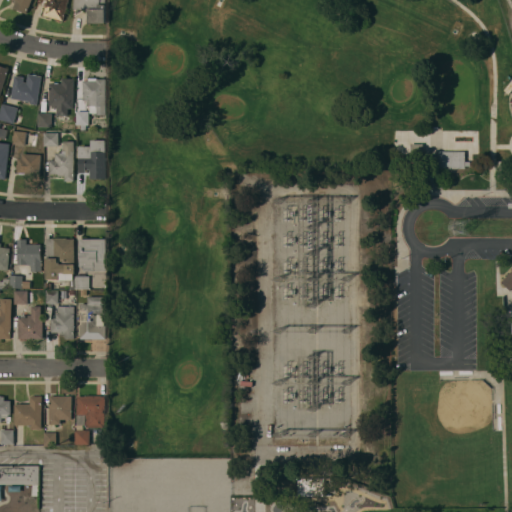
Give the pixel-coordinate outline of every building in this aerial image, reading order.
[(31,0),(26,13),(13,8),(15,1),(13,0),(31,0)] [(45,5),(44,4),(45,1),(46,2),(46,0),(67,0),(62,20),(43,15),(45,5)] [(105,0),(105,23),(87,22),(88,10),(73,9),(73,0),(105,0)] [(0,92),(0,65),(8,68),(0,92)] [(37,104),(30,103),(30,101),(11,98),(15,75),(24,77),(23,81),(27,82),(28,73),(41,76),(37,104)] [(61,83),(61,78),(74,78),(73,108),(67,108),(67,115),(56,114),(57,107),(51,107),(51,105),(48,105),(49,82),(61,83)] [(83,80),(88,80),(89,78),(106,78),(105,115),(96,115),(96,113),(89,113),(89,106),(87,106),(87,100),(82,100),(83,80)] [(511,78),(511,88),(508,93),(503,89),(511,78)] [(0,111),(2,103),(17,108),(13,124),(0,119),(0,111)] [(88,111),(88,125),(76,125),(76,111),(88,111)] [(51,113),(51,127),(38,126),(38,113),(51,113)] [(74,122),(74,130),(61,130),(61,122),(74,122)] [(14,132),(25,133),(24,145),(12,144),(14,132)] [(44,146),(44,132),(58,132),(58,146),(44,146)] [(106,157),(108,157),(108,160),(105,160),(105,178),(90,178),(90,169),(86,169),(86,173),(79,173),(79,146),(91,146),(91,140),(106,140),(106,157)] [(73,181),(71,181),(71,182),(67,182),(67,181),(64,181),(64,175),(58,175),(58,173),(49,173),(49,159),(55,159),(55,152),(62,152),(62,148),(63,148),(63,141),(74,141),(73,181)] [(0,142),(9,143),(5,179),(0,178),(0,142)] [(422,157),(410,156),(410,143),(422,143),(422,157)] [(463,151),(463,161),(469,161),(468,165),(464,165),(464,168),(438,167),(438,150),(463,151)] [(40,154),(40,173),(17,172),(17,169),(16,169),(16,164),(17,164),(17,158),(21,158),(21,157),(22,157),(22,153),(40,154)] [(59,280),(59,279),(46,279),(46,239),(52,239),(52,238),(66,238),(66,239),(73,239),(74,274),(73,274),(73,279),(74,279),(75,288),(69,288),(69,280),(59,280)] [(40,271),(30,271),(30,265),(18,265),(17,239),(26,239),(26,244),(40,244),(40,271)] [(106,270),(83,271),(83,266),(79,266),(79,239),(105,239),(106,270)] [(0,247),(9,248),(7,270),(0,269),(0,247)] [(21,288),(10,287),(11,275),(22,276),(21,288)] [(90,276),(90,288),(76,288),(76,276),(90,276)] [(8,288),(0,288),(0,281),(3,281),(3,278),(8,279),(8,288)] [(14,304),(14,290),(27,290),(27,304),(14,304)] [(58,303),(46,303),(46,290),(58,290),(58,303)] [(80,304),(87,304),(87,296),(105,297),(105,315),(103,315),(103,326),(105,326),(105,339),(80,339),(80,304)] [(0,298),(11,298),(10,339),(8,339),(8,340),(2,340),(2,339),(0,339),(0,298)] [(43,339),(19,339),(19,317),(21,317),(21,315),(26,315),(26,317),(28,317),(28,315),(32,315),(32,306),(41,306),(41,317),(43,317),(43,339)] [(74,306),(74,339),(65,339),(65,336),(60,336),(60,332),(51,332),(51,318),(56,318),(56,313),(58,313),(58,306),(74,306)] [(253,393),(240,394),(239,374),(251,373),(253,393)] [(41,429),(31,429),(31,425),(15,425),(15,404),(30,404),(30,396),(42,396),(41,429)] [(50,396),(72,396),(72,419),(61,419),(61,424),(50,424),(50,396)] [(106,427),(87,427),(87,425),(77,425),(78,396),(106,396),(106,427)] [(0,397),(4,397),(4,400),(10,400),(10,414),(8,414),(8,418),(1,418),(1,422),(0,422),(0,397)] [(13,443),(1,444),(1,430),(13,430),(13,443)] [(89,444),(75,444),(75,430),(89,430),(89,444)] [(45,432),(56,432),(56,445),(45,445),(45,432)] [(0,465),(38,465),(38,484),(0,483),(0,465)] [(299,495),(299,477),(325,477),(325,496),(299,495)]
